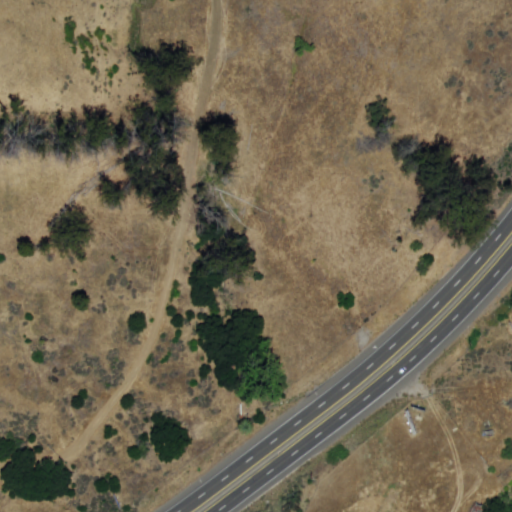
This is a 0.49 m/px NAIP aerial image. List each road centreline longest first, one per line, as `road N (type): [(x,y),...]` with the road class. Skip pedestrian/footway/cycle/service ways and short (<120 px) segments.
road 1 (track): [(0,467),(48,461),(66,449),(141,360),(185,201),(214,0)]
road 2 (trunk): [(511,223),(402,343),(183,511)]
road 3 (trunk): [(219,511),(417,360),(511,260)]
